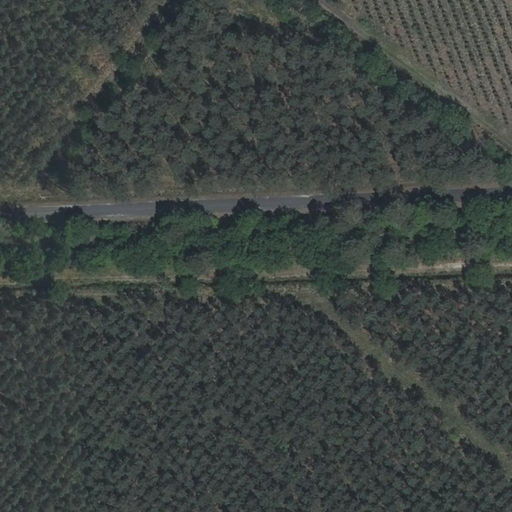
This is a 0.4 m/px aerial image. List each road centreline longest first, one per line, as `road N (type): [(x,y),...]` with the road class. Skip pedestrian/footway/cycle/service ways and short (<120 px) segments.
road 1 (tertiary): [(0,210),(511,188)]
road 2 (track): [(511,155),(317,0)]
